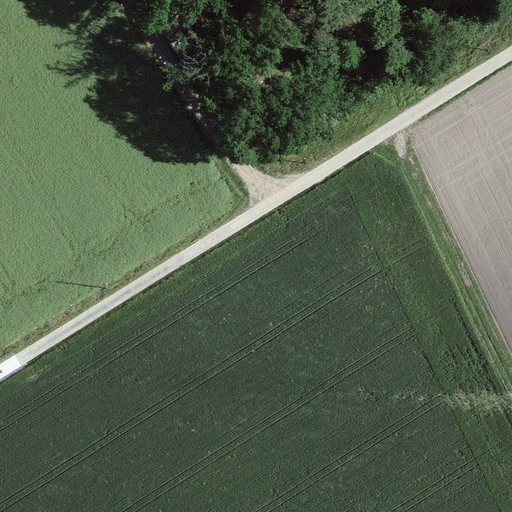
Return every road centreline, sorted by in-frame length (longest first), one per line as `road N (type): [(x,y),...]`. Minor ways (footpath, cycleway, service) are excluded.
road 1 (unclassified): [(0,374),(511,53)]
road 2 (track): [(142,0),(267,205)]
